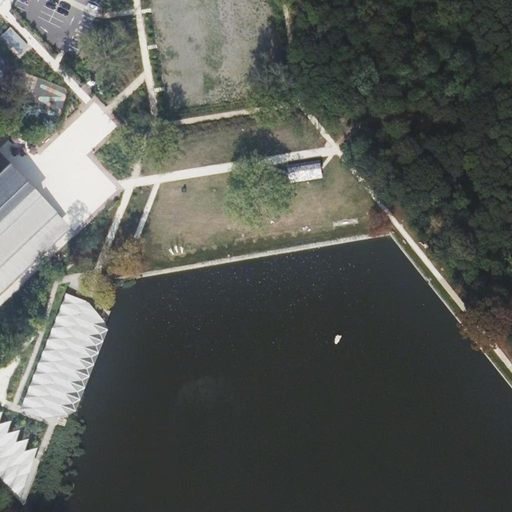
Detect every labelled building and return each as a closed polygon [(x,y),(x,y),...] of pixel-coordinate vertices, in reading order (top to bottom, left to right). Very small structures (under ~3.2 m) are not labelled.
[(28,45),(10,27),(0,36),(0,42),(15,57),(28,45)] [(109,81),(117,63),(92,53),(84,71),(109,81)] [(0,159),(0,288),(65,225),(50,210),(29,189),(2,162),(0,159)] [(68,196),(70,203),(85,198),(83,191),(68,196)] [(88,302),(66,293),(21,410),(43,419),(68,416),(77,412),(74,405),(82,401),(79,392),(86,389),(83,381),(90,377),(88,370),(96,365),(92,357),(100,354),(97,346),(105,342),(102,335),(109,331),(106,323),(88,302)] [(0,480),(18,500),(26,480),(32,463),(36,449),(23,452),(28,440),(15,443),(19,431),(6,434),(10,422),(0,424),(0,416),(1,413),(0,413),(0,480)]
